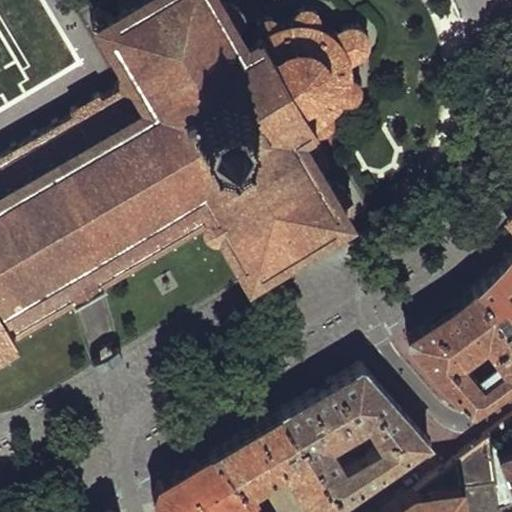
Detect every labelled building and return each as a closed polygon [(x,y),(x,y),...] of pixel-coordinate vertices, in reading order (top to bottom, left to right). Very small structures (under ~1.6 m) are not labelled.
[(0,346),(18,335),(16,331),(73,298),(73,299),(86,291),(100,283),(99,283),(204,221),(205,221),(206,222),(207,223),(208,223),(209,223),(241,278),(273,260),(277,267),(284,263),(292,258),(300,253),(304,251),(313,245),(322,240),(328,237),(324,230),(339,221),(346,217),(342,209),(343,208),(342,205),(343,205),(343,204),(344,203),(345,202),(346,201),(347,199),(347,198),(348,196),(348,195),(348,192),(348,190),(348,189),(347,187),(346,185),(345,184),(344,182),(342,181),(340,180),(337,179),(334,178),(331,178),(328,179),(325,181),(317,168),(320,166),(322,166),(323,164),(323,163),(324,162),(325,160),(325,159),(325,158),(326,156),(326,154),(325,152),(325,151),(325,149),(324,147),(323,146),(321,144),(320,143),(319,142),(317,141),(315,141),(314,141),(312,140),(310,140),(309,140),(307,141),(306,141),(305,142),(302,143),(296,132),(308,124),(310,126),(311,128),(313,127),(317,130),(318,131),(320,131),(322,131),(323,130),(323,129),(327,127),(329,128),(330,127),(331,125),(331,123),(330,121),(331,116),(332,115),(331,113),(330,111),(332,109),(333,108),(335,106),(336,105),(338,103),(339,102),(340,100),(341,99),(343,99),(345,100),(346,100),(347,98),(352,97),(353,98),(355,97),(356,96),(357,94),(357,93),(356,92),(357,88),(359,87),(358,84),(357,83),(353,78),(354,77),(351,76),(348,75),(348,73),(348,70),(348,68),(348,66),(348,63),(347,60),(346,58),(345,56),(366,44),(366,43),(367,42),(368,41),(370,42),(371,38),(369,37),(369,36),(369,35),(369,32),(368,30),(367,28),(365,26),(364,25),(362,25),(362,23),(358,22),(358,24),(356,24),(355,24),(334,36),(333,34),(331,33),(330,31),(329,30),(326,28),(324,27),(322,26),(319,25),(319,21),(319,19),(319,18),(318,18),(316,13),(316,12),(316,11),(314,9),(312,10),(307,9),(306,7),(304,8),(301,9),(301,10),(297,14),(296,14),(295,16),(294,19),(292,19),(290,19),(287,20),(285,20),(284,21),(282,21),(279,23),(277,20),(276,19),(275,19),(269,16),(268,15),(267,15),(265,15),(264,15),(264,16),(258,20),(257,19),(256,20),(256,21),(255,23),(256,23),(255,29),(254,30),(255,31),(255,32),(257,35),(244,42),(237,31),(239,29),(240,28),(241,28),(242,26),(243,25),(243,24),(244,22),(244,21),(245,19),(245,18),(245,16),(245,15),(245,14),(244,12),(244,11),(243,10),(242,8),(241,7),(240,6),(238,5),(236,4),(235,4),(233,3),(231,3),(230,3),(228,3),(227,3),(225,3),(224,4),(222,5),(218,0),(120,0),(121,0),(90,18),(94,25),(98,32),(106,47),(110,52),(118,67),(117,67),(119,70),(118,71),(117,72),(117,74),(117,76),(117,77),(118,79),(119,81),(113,84),(99,93),(95,95),(85,100),(76,106),(72,108),(0,149),(0,346)] [(511,246),(504,258),(472,286),(511,336),(511,246)] [(511,336),(472,286),(456,299),(442,309),(425,321),(407,331),(407,338),(467,405),(474,407),(511,380),(511,336)] [(119,339),(87,358),(89,362),(122,343),(119,339)] [(281,407),(338,499),(428,437),(361,360),(322,383),(281,407)] [(160,479),(155,482),(153,484),(153,487),(152,490),(158,511),(260,511),(251,497),(254,495),(251,490),(287,466),(313,511),(322,511),(340,501),(338,499),(281,407),(196,458),(160,479)] [(464,511),(460,481),(496,477),(489,429),(479,437),(384,506),(374,511),(464,511)] [(511,444),(499,449),(511,482),(511,444)]
